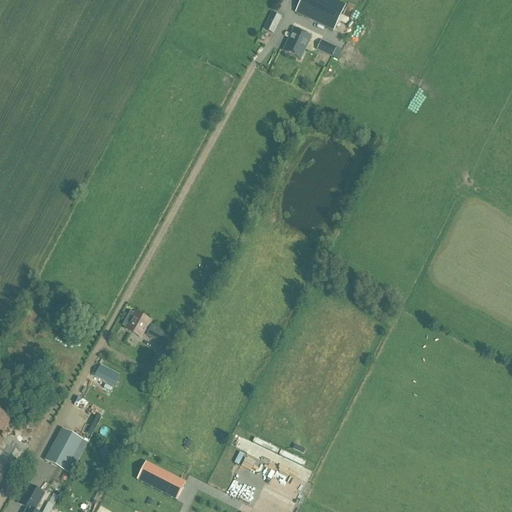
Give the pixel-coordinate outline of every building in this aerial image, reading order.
[(333,31),(345,6),(331,0),(302,0),(296,13),(333,31)] [(272,3),(266,12),(271,16),(277,7),(272,3)] [(273,14),(266,29),(275,33),(281,18),(273,14)] [(293,30),(283,53),(300,61),(311,38),(293,30)] [(322,42),(317,52),(332,59),(336,49),(322,42)] [(467,185),(465,190),(479,197),(482,192),(467,185)] [(135,314),(126,331),(141,340),(151,323),(135,314)] [(152,326),(146,337),(168,349),(174,338),(152,326)] [(110,387),(116,375),(95,365),(90,378),(110,387)] [(0,393),(0,486),(6,489),(30,449),(8,437),(4,444),(0,442),(0,441),(20,405),(0,393)] [(74,396),(61,427),(74,432),(75,429),(88,435),(101,404),(89,398),(88,402),(74,396)] [(65,472),(82,441),(62,431),(45,461),(65,472)] [(105,447),(99,450),(103,459),(109,456),(105,447)] [(145,464),(137,482),(177,501),(186,484),(145,464)] [(27,510),(26,511),(33,511),(43,496),(29,487),(19,505),(27,510)]
